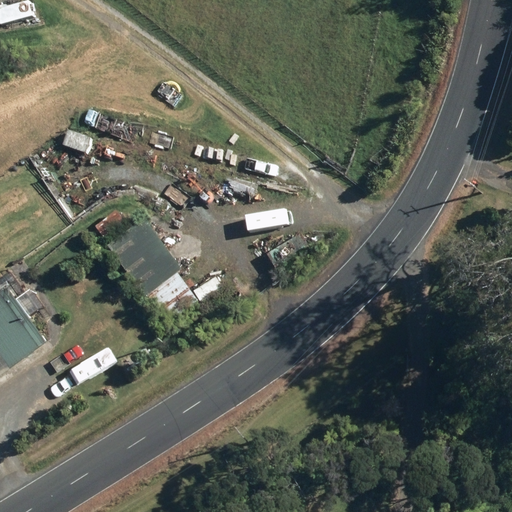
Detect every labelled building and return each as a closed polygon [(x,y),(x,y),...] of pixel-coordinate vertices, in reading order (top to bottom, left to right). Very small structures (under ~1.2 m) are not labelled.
[(31,4),(0,11),(0,29),(0,30),(36,20),(31,4)] [(65,150),(89,159),(95,143),(71,135),(65,150)] [(239,154),(205,143),(200,158),(234,169),(239,154)] [(66,168),(65,195),(84,196),(84,187),(91,187),(92,169),(66,168)] [(121,215),(99,231),(109,244),(130,229),(121,215)] [(296,216),(256,228),(261,244),(301,232),(296,216)] [(150,223),(112,251),(148,302),(187,275),(150,223)] [(242,245),(211,243),(210,257),(241,260),(242,245)] [(218,280),(201,291),(209,303),(226,292),(218,280)] [(16,375),(52,349),(14,294),(0,303),(0,363),(5,360),(16,375)]
